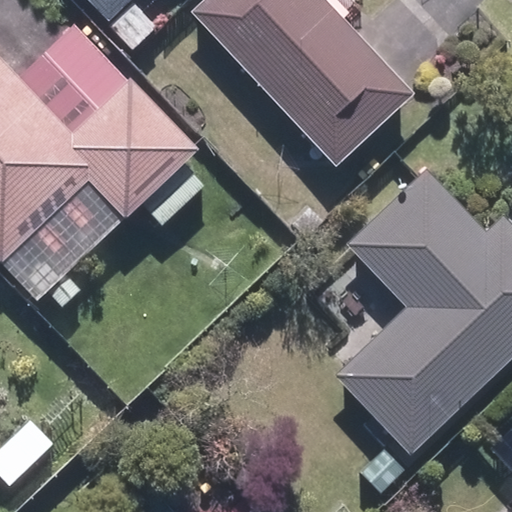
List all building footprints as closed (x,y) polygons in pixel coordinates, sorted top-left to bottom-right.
[(88,0),(112,24),(137,0),(88,0)] [(378,56),(325,0),(204,0),(192,11),(341,170),(418,99),(378,56)] [(195,148),(74,24),(18,77),(0,58),(0,262),(3,266),(90,181),(124,217),(195,148)] [(334,370),(405,449),(511,353),(511,230),(502,220),(486,234),(427,169),(346,242),(405,307),(334,370)] [(53,448),(29,421),(0,446),(0,478),(8,487),(53,448)]
